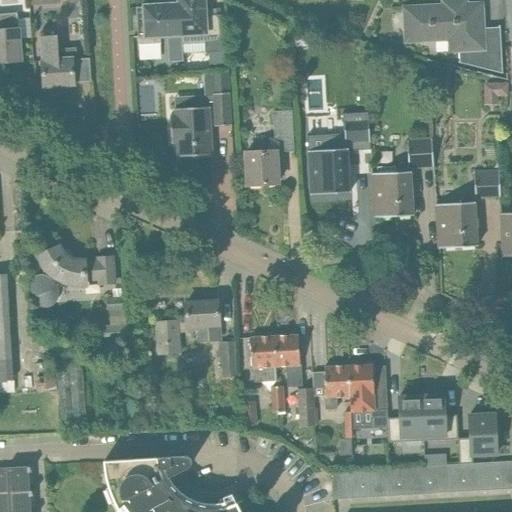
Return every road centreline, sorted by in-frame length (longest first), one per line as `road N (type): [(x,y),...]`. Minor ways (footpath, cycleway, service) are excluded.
road 1 (unclassified): [(511,382),(0,142)]
road 2 (residential): [(296,511),(282,481),(262,467),(184,447),(0,455)]
